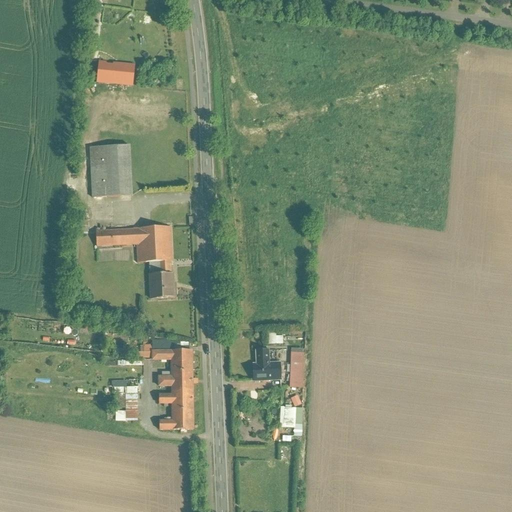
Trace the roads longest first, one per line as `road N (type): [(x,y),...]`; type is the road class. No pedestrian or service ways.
road 1 (tertiary): [(222,511),(195,0)]
road 2 (residential): [(338,0),(511,22)]
